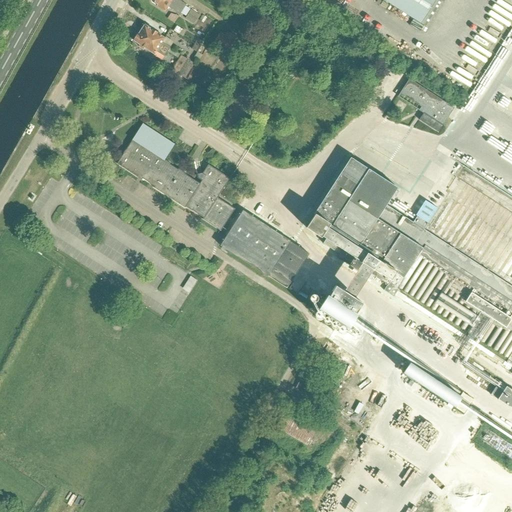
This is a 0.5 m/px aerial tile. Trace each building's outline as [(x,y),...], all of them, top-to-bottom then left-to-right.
[(152,0),(155,2),(154,3),(157,5),(156,6),(165,12),(168,7),(180,14),(186,5),(178,0),(152,0)] [(385,0),(427,27),(445,0),(385,0)] [(478,0),(479,0),(502,12),(508,0),(478,0)] [(186,16),(191,9),(186,6),(181,13),(186,16)] [(195,24),(201,15),(192,10),(186,18),(195,24)] [(175,23),(179,16),(171,13),(168,19),(175,23)] [(150,21),(158,26),(161,18),(154,14),(150,21)] [(173,70),(179,74),(184,77),(194,63),(170,48),(174,42),(167,36),(165,38),(144,24),(137,34),(137,33),(132,41),(154,56),(155,54),(163,59),(168,52),(179,59),(172,69),(161,61),(157,67),(169,75),(173,70)] [(174,32),(178,34),(194,44),(191,48),(192,49),(198,52),(204,42),(177,26),(174,32)] [(251,47),(254,41),(252,39),(255,34),(249,31),(243,42),(251,47)] [(225,35),(220,32),(214,41),(235,54),(242,42),(238,40),(239,39),(229,33),(228,34),(226,33),(225,35)] [(511,67),(505,63),(500,69),(511,77),(511,67)] [(225,87),(232,76),(228,74),(221,84),(225,87)] [(387,96),(407,118),(416,110),(396,88),(387,96)] [(178,170),(169,165),(170,164),(164,160),(175,144),(143,124),(118,164),(142,179),(142,178),(149,182),(148,183),(154,187),(184,207),(185,206),(203,218),(203,219),(221,231),(235,209),(217,197),(229,179),(208,165),(202,174),(199,174),(199,177),(202,180),(199,184),(184,174),(185,173),(178,169),(178,170)] [(463,126),(458,137),(472,144),(477,133),(463,126)] [(477,150),(511,170),(511,157),(483,140),(477,150)] [(412,223),(386,206),(397,189),(350,158),(315,214),(316,215),(308,228),(323,237),(324,234),(328,237),(325,242),(340,252),(338,255),(358,267),(368,274),(369,275),(372,271),(389,281),(386,287),(396,293),(400,286),(398,285),(419,252),(446,269),(445,271),(473,289),(465,301),(505,327),(511,317),(511,288),(423,230),(427,224),(417,217),(412,223)] [(309,254),(289,241),(291,239),(245,209),(221,246),(287,288),(309,254)] [(346,276),(352,267),(306,238),(300,247),(346,276)] [(354,297),(368,274),(358,267),(343,290),(335,285),(329,296),(327,294),(318,309),(349,328),(364,303),(354,297)] [(182,289),(189,293),(197,280),(190,276),(182,289)] [(196,306),(209,312),(219,289),(206,283),(196,306)] [(60,285),(55,289),(60,294),(64,289),(60,285)] [(191,311),(196,302),(190,298),(184,307),(191,311)] [(445,345),(456,350),(460,342),(449,337),(445,345)] [(459,354),(483,367),(487,359),(463,347),(459,354)] [(460,396),(410,362),(403,372),(464,413),(473,399),(463,392),(460,396)] [(302,393),(310,380),(302,376),(295,389),(302,393)] [(511,408),(511,390),(499,382),(491,395),(511,408)] [(307,446),(319,426),(288,408),(277,428),(307,446)] [(291,446),(295,439),(275,429),(272,436),(291,446)]
